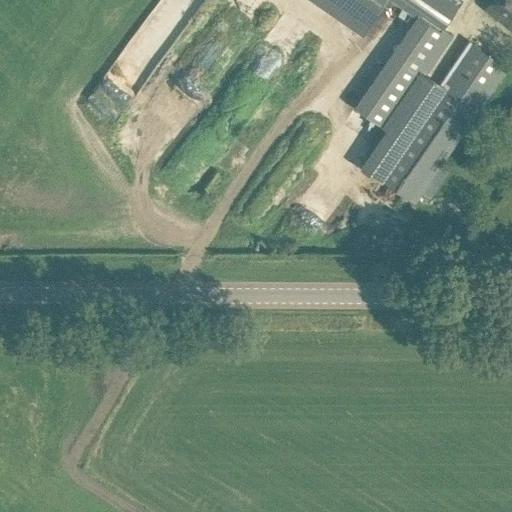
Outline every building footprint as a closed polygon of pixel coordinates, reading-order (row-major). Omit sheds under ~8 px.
[(395,0),(399,2),(418,15),(421,12),(443,26),(460,0),(395,0)] [(511,0),(490,0),(485,7),(511,27),(511,0)] [(418,15),(356,106),(366,113),(387,128),(436,57),(453,33),(443,26),(421,12),(418,15)] [(415,201),(475,113),(507,66),(468,39),(376,174),(415,201)] [(119,58),(148,73),(156,58),(127,43),(119,58)]
